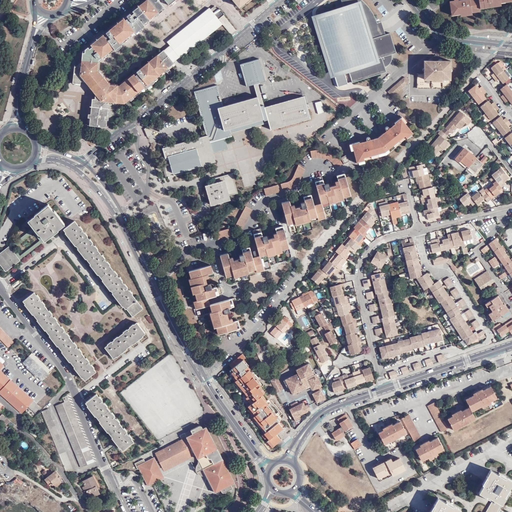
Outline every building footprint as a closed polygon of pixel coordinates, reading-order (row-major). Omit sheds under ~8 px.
[(87,83),(91,89),(105,79),(98,71),(99,62),(115,49),(116,51),(125,44),(123,42),(135,32),(136,35),(145,27),(143,26),(156,15),(157,17),(160,15),(159,13),(164,9),(157,0),(148,0),(148,1),(149,1),(146,4),(145,3),(131,15),(130,15),(127,17),(127,19),(125,20),(113,29),(112,31),(109,32),(107,34),(106,36),(103,37),(91,47),(92,48),(89,50),(89,49),(86,51),(86,54),(83,54),(82,63),(80,66),(81,67),(78,69),(75,67),(73,85),(81,85),(81,83),(87,83)] [(226,0),(228,2),(230,0),(232,0),(241,10),(253,0),(226,0)] [(511,0),(470,0),(466,1),(465,0),(460,0),(454,1),(454,2),(450,3),(452,15),(457,13),(458,17),(461,16),(465,15),(466,18),(473,17),(472,14),(475,13),(475,11),(476,11),(479,7),(480,7),(485,6),(485,10),(497,7),(496,4),(501,3),(500,1),(505,0),(505,2),(505,3),(511,1),(511,0)] [(211,10),(208,12),(221,28),(229,21),(221,10),(219,11),(216,7),(211,11),(211,10)] [(221,28),(208,12),(169,43),(171,47),(181,59),(221,28)] [(165,51),(175,63),(181,59),(171,47),(165,51)] [(64,60),(54,50),(47,56),(50,60),(39,70),(48,81),(56,74),(55,73),(56,71),(55,70),(58,67),(53,62),(55,61),(58,65),(64,60)] [(165,51),(165,50),(158,55),(160,57),(157,60),(155,58),(143,68),(145,69),(142,73),(140,71),(137,73),(139,75),(136,77),(135,75),(122,85),(123,87),(121,89),(120,87),(118,87),(115,87),(112,86),(110,85),(105,79),(91,89),(97,96),(96,100),(94,100),(92,114),(89,114),(89,119),(91,119),(91,126),(107,128),(108,120),(106,120),(106,116),(108,116),(109,105),(113,103),(124,104),(124,102),(129,101),(129,102),(132,101),(133,103),(136,101),(135,99),(136,98),(135,96),(145,88),(147,90),(155,83),(154,81),(164,73),(165,74),(167,72),(169,75),(172,73),(170,70),(172,68),(171,67),(175,63),(165,51)] [(417,75),(417,89),(450,90),(450,62),(439,61),(439,58),(437,57),(433,57),(431,59),(430,61),(424,61),(424,74),(417,75)] [(247,86),(254,84),(258,83),(265,81),(258,58),(241,63),(247,86)] [(492,78),(495,81),(504,73),(507,71),(501,64),(498,66),(498,65),(492,70),(495,75),(492,78)] [(500,82),(504,86),(506,84),(510,81),(504,73),(495,81),(497,84),(500,82)] [(391,97),(402,88),(408,83),(403,78),(387,91),(391,97)] [(258,83),(254,84),(257,97),(263,118),(229,128),(231,134),(269,123),(264,108),(265,107),(258,83)] [(61,90),(56,85),(52,88),(57,93),(61,90)] [(263,118),(257,97),(223,107),(217,85),(195,91),(208,136),(162,149),(165,158),(169,156),(174,174),(216,162),(213,154),(210,143),(225,138),(232,137),(231,134),(229,128),(263,118)] [(469,92),(475,99),(485,91),(483,88),(479,90),(477,86),(469,92)] [(511,95),(511,91),(508,86),(501,92),(505,96),(502,99),(504,102),(511,95)] [(485,91),(475,99),(480,106),(487,101),(484,96),(487,94),(485,91)] [(304,96),(265,107),(264,108),(269,123),(270,129),(310,118),(304,96)] [(318,115),(325,112),(321,101),(315,103),(318,115)] [(481,109),(487,115),(497,107),(495,104),(492,106),(489,102),(481,109)] [(497,107),(487,115),(492,122),(499,116),(496,113),(500,110),(497,107)] [(444,127),(441,130),(441,131),(447,135),(447,136),(450,132),(451,132),(456,126),(458,128),(460,129),(465,123),(468,125),(471,121),(460,112),(446,128),(444,127)] [(386,154),(389,152),(387,149),(393,145),(395,147),(401,142),(400,140),(405,135),(408,140),(413,136),(407,128),(409,127),(405,123),(400,118),(392,125),(393,127),(391,129),(388,126),(387,126),(386,128),(385,130),(387,131),(378,139),(371,141),(371,137),(369,137),(366,138),(367,142),(363,143),(362,140),(353,143),(353,145),(352,145),(353,151),(354,155),(357,155),(359,165),(365,163),(364,160),(386,154)] [(494,124),(499,131),(510,122),(507,119),(504,122),(501,118),(494,124)] [(510,122),(499,131),(504,137),(511,131),(509,128),(511,125),(510,122)] [(441,131),(441,130),(438,134),(440,136),(431,146),(430,145),(426,150),(434,157),(440,150),(441,148),(443,149),(444,150),(449,143),(445,139),(448,136),(447,136),(447,135),(441,131)] [(210,143),(213,154),(229,149),(225,138),(210,143)] [(241,175),(244,187),(257,184),(254,171),(256,170),(257,175),(264,173),(261,158),(265,157),(264,153),(267,153),(265,146),(254,148),(258,165),(249,167),(250,173),(241,175)] [(470,168),(478,158),(466,148),(456,159),(468,170),(470,168)] [(321,160),(322,160),(322,159),(325,160),(326,158),(331,161),(337,168),(339,167),(343,165),(340,160),(329,151),(328,152),(321,151),(311,151),(312,158),(320,158),(321,160)] [(346,156),(341,158),(344,165),(349,162),(346,156)] [(482,162),(478,158),(470,168),(477,174),(490,159),(487,157),(482,162)] [(415,176),(427,173),(426,167),(422,168),(421,163),(408,167),(409,171),(411,170),(413,170),(413,171),(412,172),(413,176),(415,176)] [(305,169),(297,166),(295,173),(293,178),(288,182),(282,184),(283,191),(295,187),(298,184),(305,169)] [(497,181),(502,188),(505,186),(503,184),(510,179),(501,168),(492,175),(494,177),(497,181)] [(430,186),(427,173),(415,176),(415,180),(417,179),(418,184),(419,189),(421,188),(430,186)] [(237,192),(232,175),(219,178),(220,182),(206,186),(212,204),(230,199),(228,195),(237,192)] [(335,182),(336,186),(340,186),(340,188),(326,191),(326,189),(330,188),(329,184),(325,185),(323,176),(315,179),(322,205),(315,207),(311,191),(303,193),(305,202),(301,203),(302,207),(306,205),(307,208),(293,212),(292,209),(296,208),(295,205),(291,206),(290,200),(283,203),(288,223),(295,220),(296,223),(310,219),(311,222),(311,223),(333,216),(330,204),(330,202),(344,198),(343,196),(350,194),(344,175),(337,177),(339,181),(335,182)] [(487,194),(492,200),(504,191),(502,188),(497,181),(494,177),(494,185),(490,189),(489,188),(485,190),(487,194)] [(279,184),(265,188),(267,195),(281,192),(279,184)] [(434,196),(431,186),(430,186),(421,188),(422,192),(423,194),(420,195),(419,195),(420,199),(434,196)] [(406,192),(402,193),(404,199),(404,200),(404,202),(398,203),(398,204),(400,210),(410,207),(406,192)] [(476,203),(478,205),(485,199),(489,202),(492,200),(487,194),(483,197),(479,192),(473,198),(476,203)] [(473,205),(476,203),(473,198),(468,193),(460,200),(465,207),(471,203),(473,205)] [(437,206),(434,196),(420,199),(421,203),(426,202),(427,208),(437,206)] [(388,206),(388,203),(379,205),(382,218),(391,216),(388,206)] [(28,221),(33,228),(36,226),(38,229),(37,230),(45,240),(52,235),(50,233),(54,230),(55,231),(64,223),(59,216),(57,217),(54,214),(55,214),(48,204),(42,209),(43,211),(39,214),(38,213),(28,221)] [(388,206),(391,216),(392,223),(396,223),(395,216),(401,215),(400,213),(400,210),(398,204),(388,206)] [(438,210),(437,206),(427,208),(423,209),(425,213),(427,213),(428,219),(438,217),(436,211),(438,210)] [(253,211),(246,207),(236,224),(234,226),(240,231),(253,211)] [(370,208),(362,218),(370,225),(372,226),(378,219),(373,215),(376,212),(370,208)] [(362,218),(354,227),(356,228),(360,232),(364,236),(367,233),(367,232),(365,231),(370,225),(362,218)] [(75,220),(64,229),(132,317),(143,309),(75,220)] [(240,255),(241,258),(245,257),(246,259),(232,263),(231,261),(235,260),(234,256),(231,257),(229,252),(221,254),(227,274),(234,272),(235,274),(249,270),(250,273),(250,275),(272,268),(268,256),(268,254),(282,250),(282,248),(289,246),(284,226),(276,228),(278,233),(274,234),(275,237),(278,236),(278,239),(265,243),(265,240),(268,239),(267,236),(263,237),(261,228),(253,230),(261,257),(254,259),(249,243),(242,245),(244,254),(240,255)] [(219,232),(218,231),(215,232),(217,239),(234,234),(233,231),(235,229),(234,228),(232,228),(232,227),(219,232)] [(33,228),(12,244),(9,247),(19,261),(44,241),(33,228)] [(349,236),(358,243),(364,236),(360,232),(356,228),(349,236)] [(461,244),(462,246),(465,245),(464,241),(472,239),(470,229),(465,230),(465,228),(458,230),(459,232),(461,244)] [(273,237),(271,229),(267,230),(269,238),(268,239),(265,240),(265,243),(278,239),(278,236),(275,237),(273,237)] [(449,238),(451,249),(455,248),(454,245),(461,244),(459,232),(448,234),(449,238)] [(348,235),(341,242),(350,250),(355,254),(361,246),(359,245),(358,243),(349,236),(348,235)] [(441,251),(451,249),(449,238),(443,239),(442,236),(437,237),(438,239),(441,251)] [(416,251),(414,244),(409,246),(407,241),(406,238),(400,239),(403,254),(416,251)] [(432,244),(428,245),(430,253),(441,251),(438,239),(431,240),(432,244)] [(511,262),(496,239),(489,244),(511,277),(511,262)] [(334,250),(336,251),(345,259),(348,256),(347,255),(350,250),(341,242),(334,250)] [(19,261),(9,247),(0,254),(0,263),(6,271),(19,261)] [(336,251),(329,259),(329,260),(339,269),(346,260),(345,259),(336,251)] [(378,251),(374,256),(384,262),(388,257),(378,251)] [(416,251),(403,254),(405,260),(417,257),(416,251)] [(384,262),(374,256),(371,262),(381,268),(384,262)] [(418,263),(417,257),(405,260),(406,266),(418,263)] [(499,263),(494,257),(489,261),(493,267),(499,263)] [(322,268),(328,274),(333,269),(334,270),(336,272),(339,269),(329,260),(329,259),(322,268)] [(420,270),(418,263),(406,266),(408,272),(420,270)] [(232,318),(229,319),(230,322),(228,323),(223,308),(226,307),(227,312),(231,311),(229,307),(238,304),(236,297),(210,305),(208,297),(224,292),(221,284),(212,287),(211,283),(208,284),(209,288),(207,288),(203,274),(209,273),(213,272),(211,264),(192,269),(194,276),(192,277),(196,291),(194,292),(192,292),(199,315),(210,312),(213,311),(216,325),(218,325),(220,333),(240,327),(238,320),(234,321),(232,318)] [(322,268),(320,267),(311,278),(317,284),(324,276),(325,277),(328,274),(322,268)] [(421,275),(420,270),(408,272),(410,278),(415,277),(421,275)] [(494,282),(487,271),(474,279),(482,290),(494,282)] [(382,272),(375,274),(364,277),(363,277),(365,283),(385,278),(383,272),(382,272)] [(216,280),(215,277),(207,280),(206,277),(210,276),(209,273),(203,274),(207,288),(209,288),(208,284),(208,282),(216,280)] [(424,275),(421,275),(415,277),(420,285),(428,280),(424,275)] [(385,278),(365,283),(366,290),(386,284),(385,278)] [(428,280),(420,285),(423,290),(429,287),(435,283),(431,278),(428,280)] [(435,283),(429,287),(432,292),(443,284),(440,279),(437,282),(435,283)] [(344,286),(343,282),(329,286),(332,295),(343,293),(342,287),(344,286)] [(386,284),(366,290),(368,296),(388,291),(386,284)] [(443,284),(432,292),(436,297),(447,290),(443,284)] [(368,296),(369,302),(391,296),(389,290),(388,291),(368,296)] [(447,290),(436,297),(440,302),(450,295),(447,290)] [(312,291),(299,297),(305,307),(318,301),(312,291)] [(34,292),(23,300),(85,379),(96,371),(34,292)] [(344,295),(343,293),(332,295),(336,305),(349,302),(347,295),(344,295)] [(450,295),(440,302),(443,307),(454,300),(450,295)] [(489,306),(487,307),(490,312),(487,315),(489,319),(491,317),(493,320),(501,315),(503,317),(510,313),(499,295),(487,302),(489,306)] [(377,306),(392,303),(391,296),(369,302),(370,305),(377,304),(377,306)] [(305,307),(299,297),(292,301),(293,303),(291,304),(294,310),(297,309),(299,314),(303,313),(302,309),(305,307)] [(454,300),(443,307),(447,312),(457,305),(454,300)] [(349,302),(336,305),(339,314),(340,314),(349,312),(349,310),(351,309),(349,302)] [(372,312),(372,314),(393,309),(392,303),(377,306),(378,310),(372,312)] [(457,305),(447,312),(450,317),(460,310),(457,305)] [(228,317),(237,315),(237,312),(228,314),(227,312),(226,307),(223,308),(228,323),(230,322),(229,319),(228,317)] [(372,314),(374,320),(382,318),(395,315),(393,309),(372,314)] [(450,317),(449,318),(453,324),(464,316),(460,310),(450,317)] [(349,312),(340,314),(342,324),(356,321),(355,317),(354,317),(353,315),(351,315),(351,313),(350,313),(349,312)] [(332,327),(330,323),(327,324),(321,314),(315,318),(321,328),(323,327),(325,330),(332,327)] [(382,318),(384,324),(396,321),(395,315),(382,318)] [(278,325),(285,332),(290,326),(292,326),(294,324),(286,316),(278,325)] [(464,316),(453,324),(456,329),(468,321),(464,316)] [(374,320),(375,327),(384,324),(382,318),(374,320)] [(356,321),(342,324),(343,328),(345,328),(346,334),(355,331),(354,325),(357,324),(356,321)] [(384,324),(385,330),(397,327),(396,321),(384,324)] [(468,321),(456,329),(460,334),(471,327),(468,321)] [(145,333),(137,323),(105,347),(113,358),(145,333)] [(375,327),(377,333),(385,330),(384,324),(375,327)] [(493,328),(495,331),(497,330),(500,336),(509,330),(505,324),(502,326),(500,328),(498,324),(493,328)] [(275,328),(272,333),(278,339),(285,332),(278,325),(275,328)] [(0,326),(0,337),(8,346),(14,341),(0,326)] [(332,327),(325,330),(327,334),(325,335),(331,346),(337,342),(331,332),(334,331),(332,327)] [(397,327),(385,330),(387,336),(398,333),(397,327)] [(471,327),(460,334),(463,339),(464,339),(474,332),(471,327)] [(434,330),(437,341),(444,339),(440,328),(434,330)] [(385,330),(377,333),(378,339),(387,336),(385,330)] [(431,342),(437,341),(434,330),(428,331),(431,342)] [(355,331),(346,334),(348,343),(360,340),(362,340),(360,336),(358,336),(358,333),(356,334),(355,331)] [(425,344),(431,342),(428,331),(422,332),(423,334),(425,344)] [(281,341),(287,334),(285,332),(278,339),(281,341)] [(474,332),(464,339),(468,344),(478,338),(474,332)] [(420,347),(426,346),(425,344),(423,334),(417,335),(420,347)] [(413,349),(420,347),(417,335),(410,337),(410,338),(413,349)] [(327,348),(323,342),(320,343),(317,338),(311,341),(323,364),(329,361),(323,350),(327,348)] [(407,351),(414,350),(413,349),(410,338),(405,340),(407,351)] [(360,340),(348,343),(351,354),(361,351),(361,349),(362,348),(360,340)] [(401,353),(407,351),(405,340),(398,341),(399,343),(401,353)] [(396,355),(402,354),(401,353),(399,343),(393,344),(396,355)] [(260,344),(253,346),(254,347),(257,354),(262,352),(260,344)] [(387,346),(389,357),(396,355),(393,344),(387,346)] [(387,346),(387,345),(381,347),(383,359),(389,357),(387,346)] [(229,365),(230,367),(232,369),(230,371),(234,377),(233,378),(245,393),(244,394),(251,404),(250,405),(251,408),(249,410),(253,416),(256,421),(264,430),(261,433),(266,440),(268,439),(269,441),(267,442),(271,449),(282,440),(280,438),(285,433),(279,426),(282,423),(279,419),(275,422),(272,418),(276,415),(266,403),(268,401),(262,394),(265,392),(260,387),(262,385),(260,382),(256,385),(253,381),(257,378),(248,367),(249,366),(244,360),(247,357),(244,352),(229,365)] [(42,380),(51,371),(32,353),(23,362),(42,380)] [(0,361),(0,392),(22,413),(33,400),(0,370),(0,369),(4,365),(0,361)] [(318,371),(311,362),(281,381),(286,391),(294,386),(303,400),(309,396),(306,393),(323,382),(316,372),(318,371)] [(363,367),(367,381),(375,378),(372,367),(368,368),(367,365),(363,367)] [(354,371),(354,372),(358,385),(367,381),(363,367),(359,368),(360,369),(354,371)] [(347,373),(344,374),(348,388),(358,385),(354,372),(348,374),(347,373)] [(348,388),(344,374),(335,377),(336,381),(333,382),(335,393),(348,388)] [(271,380),(276,394),(283,391),(277,377),(271,380)] [(481,393),(480,391),(477,392),(478,394),(475,396),(467,400),(471,408),(473,412),(483,406),(491,402),(498,398),(492,387),(484,391),(481,393)] [(316,404),(325,401),(321,390),(312,394),(316,404)] [(76,416),(67,395),(63,397),(65,402),(56,405),(81,467),(94,462),(76,417),(76,416)] [(97,395),(86,403),(124,450),(134,442),(97,395)] [(297,402),(290,405),(292,409),(289,410),(294,420),(311,412),(307,403),(299,406),(297,402)] [(436,403),(429,407),(442,432),(449,428),(436,403)] [(48,408),(42,411),(67,473),(74,470),(48,408)] [(473,412),(471,408),(463,411),(460,413),(459,412),(457,413),(457,414),(453,417),(448,419),(454,431),(477,419),(473,412)] [(8,424),(10,421),(2,414),(0,416),(0,420),(6,425),(8,424)] [(338,421),(343,426),(346,431),(354,426),(353,425),(352,425),(348,419),(345,415),(338,421)] [(410,415),(402,419),(415,442),(422,438),(410,415)] [(390,427),(389,426),(386,427),(387,429),(384,431),(380,433),(386,445),(408,433),(401,422),(394,425),(390,427)] [(187,437),(189,440),(196,455),(199,460),(199,461),(198,462),(198,463),(197,464),(196,466),(195,468),(196,470),(196,472),(203,469),(206,475),(215,493),(220,490),(222,492),(224,493),(236,486),(206,427),(203,429),(202,427),(201,426),(199,426),(180,436),(182,439),(187,437)] [(343,434),(345,437),(347,435),(355,429),(354,426),(346,431),(343,434)] [(339,429),(333,434),(338,440),(337,442),(339,446),(343,444),(340,439),(345,437),(343,434),(339,429)] [(427,444),(426,442),(424,444),(424,445),(421,447),(416,450),(422,461),(429,458),(436,454),(444,449),(439,438),(431,442),(427,444)] [(157,456),(159,460),(162,467),(164,471),(190,458),(196,455),(189,440),(182,443),(180,440),(164,449),(165,452),(157,456)] [(353,445),(357,450),(364,446),(360,440),(353,445)] [(196,455),(190,458),(191,461),(198,463),(198,462),(199,461),(199,460),(196,455)] [(160,469),(156,461),(154,457),(145,462),(144,459),(135,463),(138,469),(139,468),(148,486),(164,477),(160,469)] [(389,466),(401,460),(400,458),(393,461),(392,459),(374,468),(374,469),(387,463),(389,466)] [(393,474),(405,468),(401,460),(389,466),(387,463),(374,469),(378,478),(391,471),(392,472),(393,474)] [(406,469),(405,468),(393,474),(393,476),(406,469)] [(511,482),(511,480),(499,473),(498,474),(490,469),(482,482),(484,483),(479,490),(492,498),(484,511),(494,511),(499,503),(501,504),(509,489),(508,488),(511,482)] [(59,476),(55,470),(43,479),(50,487),(52,484),(59,479),(58,477),(59,476)] [(94,495),(94,496),(99,494),(96,486),(98,485),(93,475),(83,480),(85,485),(87,490),(85,491),(88,497),(94,495)] [(458,511),(461,509),(447,501),(446,502),(439,497),(429,511),(458,511)]
